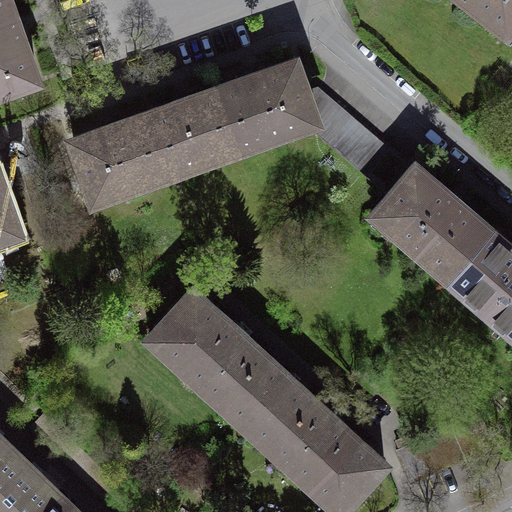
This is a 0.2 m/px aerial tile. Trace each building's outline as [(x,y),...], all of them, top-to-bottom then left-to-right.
[(16,25),(7,0),(0,0),(0,90),(35,78),(16,25)] [(511,0),(465,0),(472,5),(474,3),(488,13),(486,18),(506,33),(511,25),(511,0)] [(257,73),(219,87),(240,146),(260,139),(258,134),(290,122),(292,128),(314,120),(318,133),(356,165),(377,140),(317,88),(306,92),(295,60),(257,73)] [(148,112),(169,171),(189,164),(187,159),(219,147),(221,153),(240,146),(219,87),(184,99),(148,112)] [(169,171),(148,112),(111,125),(73,138),(94,197),(118,189),(116,184),(148,172),(150,178),(169,171)] [(367,175),(388,150),(383,145),(377,140),(356,165),(367,175)] [(454,273),(492,229),(459,201),(457,204),(453,201),(449,198),(452,195),(416,164),(411,169),(388,150),(367,175),(390,194),(375,212),(376,212),(377,211),(396,228),(395,229),(408,240),(412,236),(425,247),(421,251),(437,265),(441,261),(454,273)] [(0,234),(15,229),(0,186),(0,234)] [(511,246),(492,229),(454,273),(468,284),(464,288),(480,302),(484,298),(497,309),(493,313),(509,327),(511,323),(511,246)] [(193,287),(150,335),(245,422),(289,373),(241,330),(193,287)] [(289,373),(245,422),(340,508),(384,460),(337,417),(289,373)] [(451,426),(464,456),(471,453),(478,449),(485,446),(492,443),(478,413),(451,426)] [(464,456),(451,426),(423,438),(437,468),(444,465),(451,462),(458,459),(464,456)] [(68,501),(0,435),(0,511),(80,511),(76,507),(69,501),(68,501)] [(430,471),(437,468),(423,438),(396,450),(410,480),(416,477),(423,474),(430,471)]
